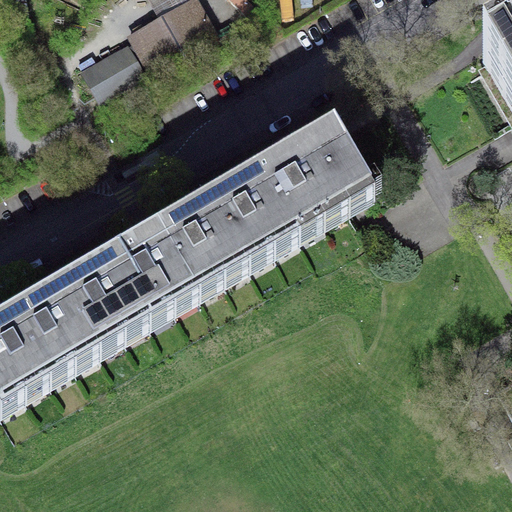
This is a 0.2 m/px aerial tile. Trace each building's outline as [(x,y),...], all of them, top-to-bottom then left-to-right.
[(216,41),(195,4),(130,42),(134,48),(108,63),(83,77),(100,107),(145,82),(144,80),(150,77),(151,78),(216,41)] [(511,57),(508,59),(504,52),(482,64),(485,68),(487,72),(495,68),(511,97),(511,57)] [(511,115),(487,72),(485,68),(475,74),(511,137),(511,115)] [(259,181),(296,244),(371,201),(334,137),(297,159),(259,181)] [(246,273),(296,244),(259,181),(234,195),(209,209),(246,273)] [(196,302),(246,273),(209,209),(184,224),(159,238),(196,302)] [(146,331),(196,302),(159,238),(134,253),(109,267),(146,331)] [(97,360),(146,331),(109,267),(85,281),(60,296),(97,360)] [(97,360),(60,296),(35,310),(10,325),(47,388),(97,360)] [(0,415),(47,388),(10,325),(0,330),(0,415)] [(511,389),(497,398),(511,423),(511,389)]
